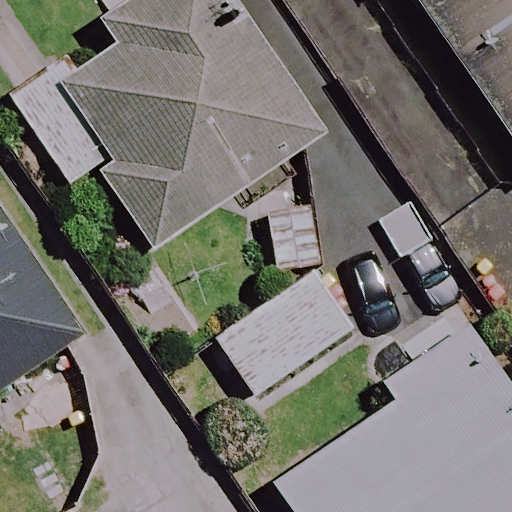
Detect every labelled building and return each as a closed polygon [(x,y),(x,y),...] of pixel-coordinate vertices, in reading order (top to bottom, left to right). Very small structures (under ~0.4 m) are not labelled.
[(323,141),(231,0),(141,0),(102,25),(116,46),(17,111),(68,189),(97,170),(151,253),(323,141)] [(511,0),(415,0),(511,140),(511,0)] [(0,396),(79,344),(0,225),(0,396)] [(353,336),(315,279),(216,344),(255,401),(353,336)] [(511,511),(511,399),(479,351),(277,490),(292,511),(511,511)]
